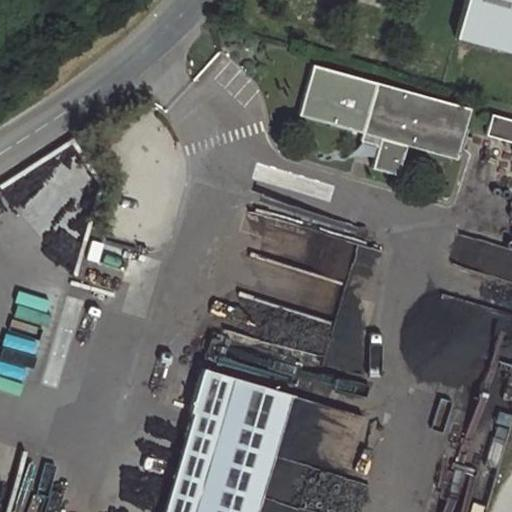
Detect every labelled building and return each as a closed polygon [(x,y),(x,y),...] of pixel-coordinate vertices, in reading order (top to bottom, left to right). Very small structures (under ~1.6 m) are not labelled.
[(354,0),(382,8),(384,0),(354,0)] [(511,0),(457,0),(449,32),(511,49),(511,0)] [(410,57),(407,70),(440,78),(443,65),(410,57)] [(467,109),(304,67),(293,112),(364,131),(362,137),(375,140),(368,167),(393,174),(401,144),(454,157),(467,109)] [(511,119),(489,113),(484,134),(511,141),(511,119)] [(121,129),(100,142),(126,188),(148,175),(121,129)] [(2,184),(0,186),(0,201),(11,218),(21,211),(2,184)] [(76,212),(44,217),(46,229),(78,225),(76,212)] [(216,330),(327,354),(339,300),(362,304),(375,245),(306,230),(298,267),(261,259),(254,287),(227,281),(216,330)] [(61,303),(67,276),(37,269),(31,297),(61,303)] [(122,274),(100,270),(88,312),(109,317),(122,274)] [(0,327),(11,332),(26,293),(0,282),(0,327)] [(442,293),(421,352),(479,373),(501,314),(442,293)] [(252,511),(286,395),(200,370),(159,511),(252,511)] [(0,511),(2,511),(35,390),(0,380),(0,511)]
